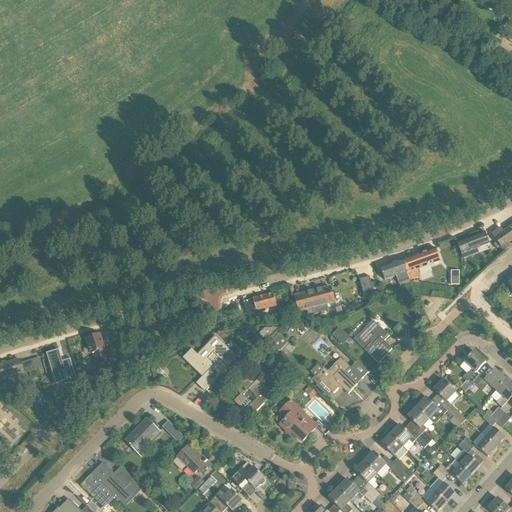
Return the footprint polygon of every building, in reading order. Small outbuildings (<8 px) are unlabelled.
[(473,41),(477,35),(470,31),(466,37),(473,41)] [(510,65),(511,61),(511,55),(499,47),(494,55),(510,65)] [(511,226),(504,232),(501,228),(492,234),(497,242),(501,248),(504,251),(510,247),(507,242),(511,239),(511,226)] [(490,245),(489,242),(485,232),(457,244),(462,256),(465,255),(490,245)] [(441,262),(439,258),(436,248),(403,260),(407,271),(410,280),(410,281),(420,277),(418,271),(441,262)] [(399,284),(410,280),(407,271),(403,260),(381,268),(386,281),(397,277),(399,284)] [(364,298),(377,293),(376,280),(370,282),(368,275),(361,278),(363,284),(360,285),(364,298)] [(335,304),(333,297),(330,287),(295,297),(300,313),(301,313),(302,316),(314,313),(312,309),(327,305),(327,306),(335,304)] [(277,307),(276,304),(274,294),(244,302),(248,318),(257,315),(256,312),(257,312),(259,316),(271,312),(270,309),(277,307)] [(392,350),(385,342),(389,337),(377,325),(358,344),(379,364),(392,350)] [(278,328),(265,329),(259,334),(264,340),(267,339),(275,332),(278,328)] [(106,352),(103,344),(100,334),(86,339),(91,355),(93,354),(97,368),(109,364),(109,365),(117,362),(112,349),(106,352)] [(271,343),(279,351),(280,351),(288,343),(280,334),(271,343)] [(213,353),(221,345),(214,338),(198,355),(196,353),(196,354),(197,355),(193,359),(194,360),(191,363),(203,375),(202,377),(205,380),(202,383),(199,386),(205,392),(228,368),(213,353)] [(57,349),(46,353),(52,370),(59,368),(64,384),(77,381),(69,358),(61,361),(57,349)] [(477,372),(479,370),(486,362),(474,352),(465,362),(472,368),(463,378),(473,387),(475,384),(481,376),(477,372)] [(39,358),(33,360),(36,371),(38,370),(42,369),(39,358)] [(358,385),(345,372),(350,367),(341,359),(328,372),(324,369),(323,370),(318,365),(311,373),(316,377),(312,381),(317,386),(321,382),(333,393),(340,386),(349,395),(358,385)] [(25,378),(23,370),(20,361),(0,366),(0,380),(15,376),(16,380),(25,378)] [(357,363),(357,362),(350,369),(351,369),(362,379),(369,373),(368,372),(368,373),(357,363)] [(496,392),(506,381),(495,370),(487,379),(483,375),(481,376),(475,384),(482,391),(488,385),(496,392)] [(89,382),(86,374),(79,376),(82,389),(89,382)] [(215,387),(219,391),(231,379),(226,375),(215,387)] [(256,413),(273,395),(258,380),(254,384),(247,376),(235,388),(241,395),(235,401),(240,407),(247,399),(244,396),(250,389),(259,397),(250,406),(256,413)] [(457,393),(451,388),(444,381),(443,381),(444,382),(436,390),(435,390),(434,390),(447,403),(457,393)] [(466,381),(463,385),(468,390),(472,386),(470,385),(466,381)] [(497,404),(502,408),(511,397),(511,385),(506,381),(496,392),(503,398),(497,404)] [(30,390),(42,406),(48,402),(36,386),(30,390)] [(305,391),(313,399),(318,394),(310,386),(305,391)] [(444,416),(450,422),(455,417),(446,409),(442,406),(439,410),(434,405),(426,398),(423,402),(423,403),(418,408),(431,420),(430,421),(435,425),(444,416)] [(318,427),(310,420),(291,401),(280,411),(287,418),(280,425),(291,435),(293,433),(302,442),(318,427)] [(455,417),(462,424),(466,420),(450,405),(446,409),(455,417)] [(409,426),(429,445),(433,441),(424,433),(427,430),(424,427),(430,421),(431,420),(418,408),(413,414),(412,413),(408,417),(413,422),(409,426)] [(497,423),(496,423),(491,418),(479,408),(476,411),(493,427),(497,423)] [(496,423),(504,414),(499,408),(491,418),(496,423)] [(496,423),(497,423),(502,428),(511,419),(504,414),(496,423)] [(138,455),(161,432),(147,418),(147,419),(148,420),(136,432),(135,432),(134,433),(126,441),(130,445),(129,446),(138,455)] [(409,426),(405,430),(400,426),(397,429),(397,430),(392,436),(404,448),(410,442),(413,444),(415,442),(424,450),(428,445),(431,448),(429,445),(409,426)] [(497,448),(505,438),(493,427),(484,437),(497,448)] [(178,431),(173,437),(179,444),(185,438),(178,431)] [(395,457),(404,448),(392,436),(386,441),(382,445),(395,457)] [(488,458),(497,448),(484,437),(475,446),(488,458)] [(472,450),(475,446),(467,438),(463,443),(472,450)] [(474,453),(472,450),(463,443),(459,447),(463,451),(455,461),(459,465),(471,476),(480,466),(471,457),(474,453)] [(424,451),(430,456),(434,452),(428,446),(424,451)] [(194,452),(191,448),(189,447),(177,458),(194,475),(198,471),(202,476),(212,466),(207,462),(208,461),(207,460),(206,460),(197,450),(194,452)] [(378,475),(387,465),(383,461),(381,460),(374,453),(370,457),(371,457),(366,463),(378,475)] [(393,464),(409,479),(414,475),(397,459),(393,464)] [(115,474),(110,470),(103,463),(92,474),(119,501),(123,505),(133,494),(135,495),(142,487),(134,479),(127,487),(120,480),(122,478),(116,473),(115,474)] [(363,487),(376,499),(380,495),(369,485),(378,475),(366,463),(360,468),(359,468),(356,472),(367,483),(363,487)] [(253,468),(253,469),(248,464),(232,480),(235,482),(232,485),(235,489),(238,486),(243,490),(249,483),(255,489),(257,489),(260,486),(262,486),(265,483),(265,481),(264,480),(265,479),(253,468)] [(390,470),(405,484),(409,479),(393,464),(389,468),(391,470),(390,470)] [(447,478),(451,474),(455,469),(450,465),(446,470),(442,466),(438,470),(447,478)] [(463,485),(471,476),(459,465),(455,469),(451,474),(463,485)] [(442,483),(447,478),(438,470),(434,474),(442,483)] [(119,502),(119,501),(92,474),(81,486),(88,493),(91,490),(96,495),(93,498),(107,511),(110,511),(120,503),(119,502)] [(199,477),(190,485),(196,491),(204,483),(199,477)] [(371,504),(373,503),(376,499),(363,487),(359,491),(348,480),(344,484),(345,484),(339,490),(351,502),(357,496),(361,500),(364,497),(371,504)] [(455,494),(448,487),(447,488),(443,484),(435,493),(447,503),(455,494)] [(407,493),(413,497),(417,493),(411,486),(406,491),(407,493)] [(243,501),(236,494),(231,490),(226,495),(222,491),(210,503),(219,511),(224,511),(229,507),(233,511),(237,507),(238,508),(243,504),(241,503),(243,501)] [(348,506),(351,502),(339,490),(334,495),(333,495),(329,499),(343,511),(351,511),(353,511),(348,506)] [(403,497),(408,502),(413,497),(407,493),(403,497)] [(413,497),(422,506),(425,502),(422,498),(417,493),(413,497)] [(438,511),(447,503),(435,493),(427,503),(437,511),(438,511)] [(418,510),(422,506),(413,497),(408,502),(414,508),(417,511),(418,510)] [(376,499),(373,503),(380,509),(382,507),(383,506),(376,499)] [(509,511),(511,510),(505,505),(497,499),(488,509),(491,511),(509,511)] [(81,511),(69,500),(60,510),(59,509),(55,511),(81,511)] [(219,511),(210,503),(201,511),(219,511)]
